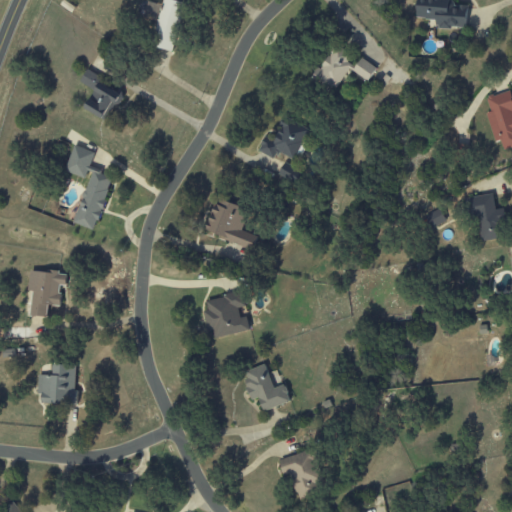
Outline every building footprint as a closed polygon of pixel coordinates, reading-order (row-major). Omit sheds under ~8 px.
[(173,52),(184,2),(173,0),(163,0),(162,5),(147,2),(145,15),(157,18),(151,47),(173,52)] [(467,6),(450,5),(450,0),(416,0),(416,19),(436,20),(436,28),(466,29),(467,6)] [(349,69),(368,81),(376,68),(360,57),(356,63),(333,48),(314,78),(335,91),(349,69)] [(84,108),(107,121),(123,93),(86,72),(80,82),(95,91),(84,108)] [(486,114),(494,142),(500,140),(503,150),(511,147),(511,98),(510,91),(486,98),(490,112),(486,114)] [(257,151),(274,160),(278,152),(295,161),(312,131),(286,117),(273,141),(265,137),(257,151)] [(66,172),(87,178),(75,224),(97,230),(111,178),(100,174),(102,170),(90,166),(94,152),(73,146),(66,172)] [(278,176),(298,183),(303,170),(283,163),(278,176)] [(502,209),(495,209),(493,194),(466,198),(468,218),(478,217),(481,241),(506,238),(502,209)] [(248,209),(217,198),(205,232),(253,249),(258,236),(240,230),(248,209)] [(445,221),(440,209),(427,215),(432,227),(445,221)] [(30,270),(28,291),(32,291),(30,316),(48,318),(49,306),(59,307),(61,285),(66,286),(67,273),(30,270)] [(250,331),(247,317),(240,318),(238,308),(245,307),(243,292),(205,299),(207,310),(204,311),(207,331),(213,330),(214,338),(250,331)] [(78,405),(78,390),(74,390),(75,365),(51,364),(51,377),(43,377),(42,404),(78,405)] [(264,412),(291,402),(285,384),(274,388),(265,364),(242,373),(253,400),(258,398),(264,412)] [(279,459),(283,476),(290,474),(297,499),(322,493),(311,451),(279,459)] [(2,511),(23,511),(17,503),(2,511)]
